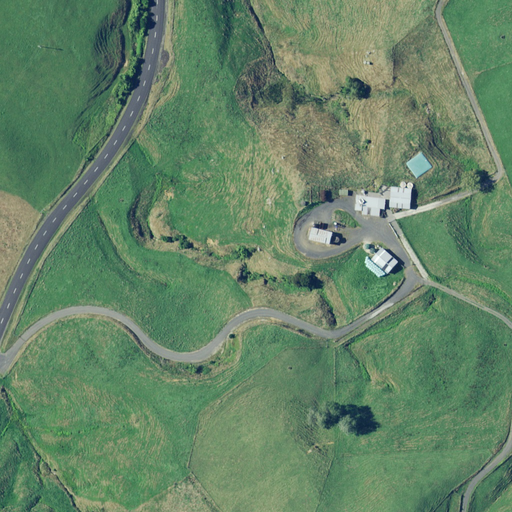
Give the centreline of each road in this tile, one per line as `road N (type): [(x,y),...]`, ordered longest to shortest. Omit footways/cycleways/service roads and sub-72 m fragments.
road 1 (track): [(511,329),(493,311),(414,276),(385,308),(336,336),(285,312),(246,307),(229,317),(220,349),(194,362),(156,354),(105,310),(56,309),(0,358)]
road 2 (tertiary): [(0,324),(45,231),(122,134),(155,0)]
